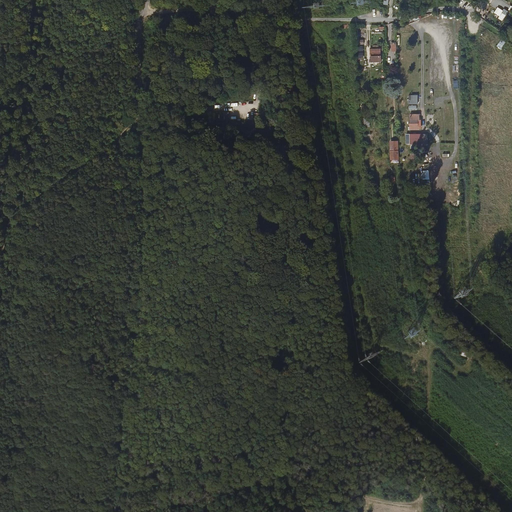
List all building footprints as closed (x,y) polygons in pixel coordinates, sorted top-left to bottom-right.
[(499,39),(496,48),(501,49),(504,41),(499,39)] [(381,62),(381,48),(370,48),(370,62),(381,62)] [(418,95),(409,94),(408,104),(418,104),(418,95)] [(404,116),(413,116),(413,107),(404,107),(404,116)] [(228,111),(216,111),(216,120),(228,120),(228,111)] [(406,141),(414,141),(414,132),(406,132),(406,141)]
